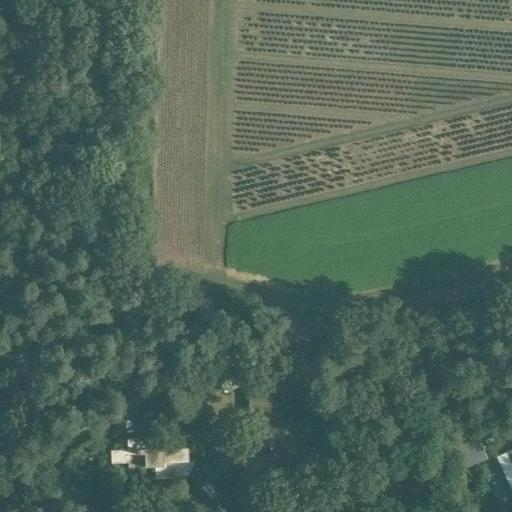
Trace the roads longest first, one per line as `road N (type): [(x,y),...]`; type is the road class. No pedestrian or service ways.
road 1 (track): [(511,289),(308,332),(55,438),(0,471)]
road 2 (track): [(308,332),(355,511)]
